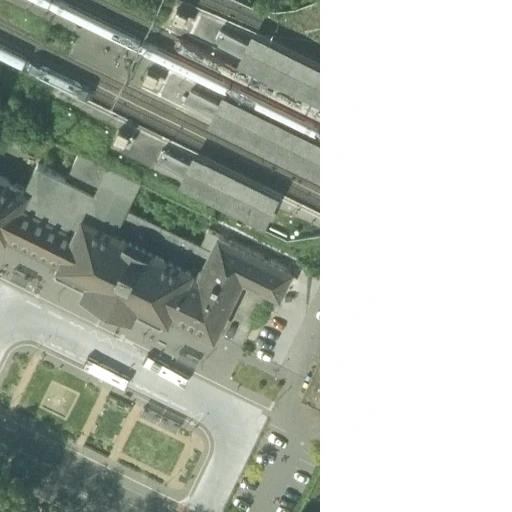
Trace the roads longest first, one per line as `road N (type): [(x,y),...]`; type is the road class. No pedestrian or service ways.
road 1 (residential): [(9,316),(28,318),(245,424),(202,511)]
road 2 (tertiary): [(0,448),(130,511)]
